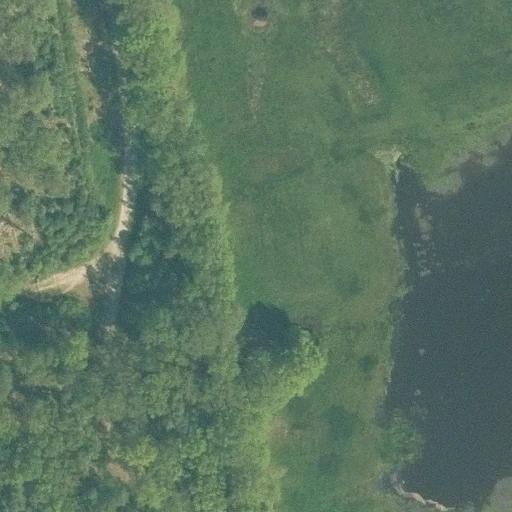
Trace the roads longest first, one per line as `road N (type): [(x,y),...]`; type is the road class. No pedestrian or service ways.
road 1 (track): [(105,0),(130,136),(111,302)]
road 2 (track): [(111,302),(104,419),(123,453),(180,511)]
